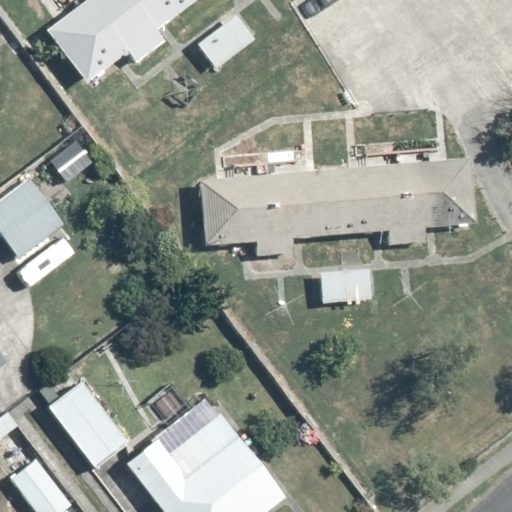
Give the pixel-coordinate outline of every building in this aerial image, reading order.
[(76,0),(36,28),(77,86),(127,51),(133,59),(163,39),(154,26),(191,0),(76,0)] [(231,13),(190,47),(211,72),(252,39),(231,13)] [(195,249),(249,245),(250,256),(295,252),(295,241),(380,234),(380,239),(420,235),(419,229),(468,225),(462,157),(189,180),(195,249)] [(58,223),(21,175),(0,190),(0,241),(12,258),(58,223)] [(368,299),(365,266),(311,271),(314,304),(368,299)] [(123,446),(77,379),(41,404),(87,471),(123,446)] [(199,399),(119,458),(158,511),(259,511),(274,501),(199,399)] [(30,461),(6,480),(31,511),(60,511),(67,506),(30,461)]
